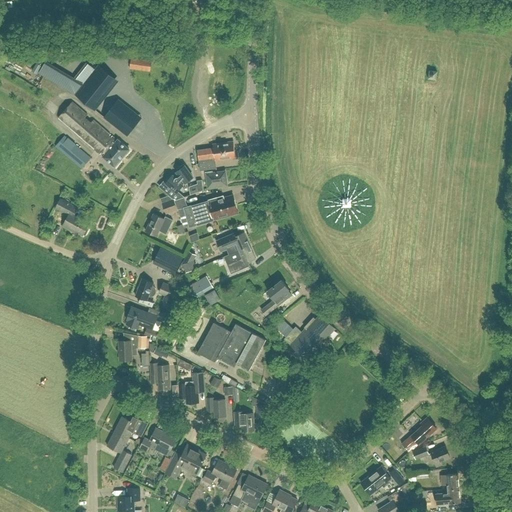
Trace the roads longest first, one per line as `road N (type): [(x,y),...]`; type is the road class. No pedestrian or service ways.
road 1 (tertiary): [(424,388),(332,312),(293,263),(261,187),(251,115)]
road 2 (residential): [(338,478),(306,480),(113,381)]
road 3 (tertiary): [(484,511),(476,448),(424,388)]
road 4 (residential): [(93,511),(91,427),(113,381)]
road 5 (residential): [(113,381),(92,353),(109,258)]
road 6 (residential): [(424,388),(338,478)]
